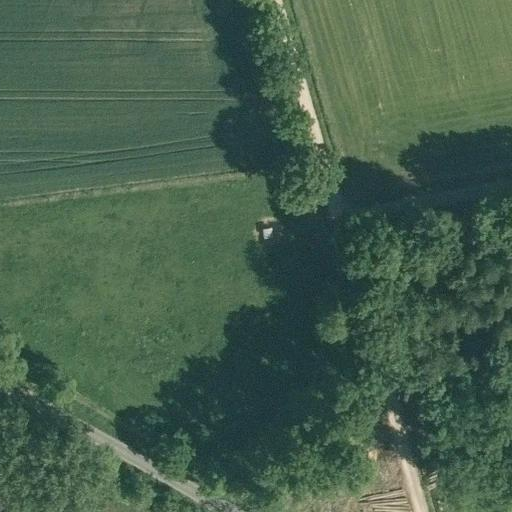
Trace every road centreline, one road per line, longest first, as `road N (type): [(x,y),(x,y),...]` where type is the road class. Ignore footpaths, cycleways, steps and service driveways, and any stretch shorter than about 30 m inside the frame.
road 1 (track): [(280,0),(430,511)]
road 2 (residential): [(0,390),(215,511)]
road 3 (track): [(351,241),(416,204),(511,185)]
